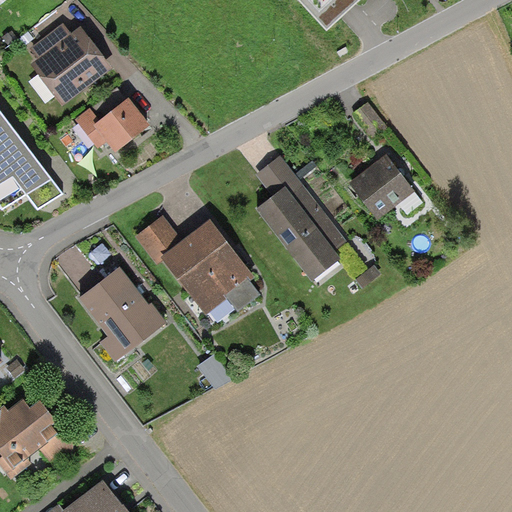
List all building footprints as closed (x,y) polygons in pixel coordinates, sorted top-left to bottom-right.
[(300,0),(327,28),(357,0),(300,0)] [(39,57),(31,63),(62,104),(112,67),(81,25),(72,32),(64,22),(31,46),(39,57)] [(99,148),(107,142),(115,153),(150,126),(129,98),(127,100),(117,87),(90,107),(76,118),(99,148)] [(370,102),(354,113),(373,138),(389,126),(370,102)] [(0,112),(0,209),(2,212),(27,197),(38,211),(63,196),(0,112)] [(346,241),(274,151),(250,170),(267,191),(251,203),(312,280),(341,258),(335,250),(346,241)] [(387,154),(351,182),(379,220),(399,205),(408,217),(425,204),(387,154)] [(158,264),(164,259),(206,315),(227,299),(238,314),(264,295),(253,280),(255,278),(211,219),(184,239),(164,213),(135,235),(158,264)] [(374,265),(356,280),(363,288),(381,274),(374,265)] [(122,266),(79,298),(109,338),(101,344),(116,363),(169,323),(153,302),(150,304),(122,266)] [(24,399),(10,410),(7,405),(1,410),(1,426),(0,426),(0,450),(3,455),(0,457),(0,464),(12,480),(33,464),(29,458),(39,450),(51,466),(76,447),(40,401),(30,408),(24,399)] [(130,511),(105,478),(64,509),(59,503),(47,511),(130,511)]
